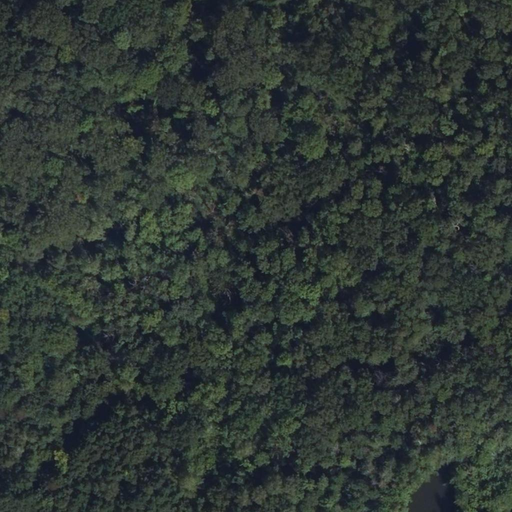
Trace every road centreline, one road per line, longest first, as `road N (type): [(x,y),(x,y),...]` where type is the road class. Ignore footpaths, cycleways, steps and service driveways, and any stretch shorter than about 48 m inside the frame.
road 1 (track): [(45,220),(130,410),(193,511)]
road 2 (track): [(144,0),(45,220)]
road 3 (track): [(130,410),(8,511)]
